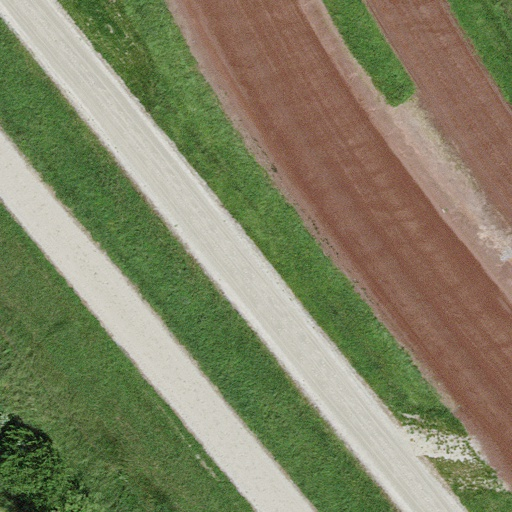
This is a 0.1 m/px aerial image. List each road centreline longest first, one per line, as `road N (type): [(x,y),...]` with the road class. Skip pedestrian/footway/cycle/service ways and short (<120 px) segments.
road 1 (track): [(435,511),(20,0)]
road 2 (track): [(0,170),(277,511)]
